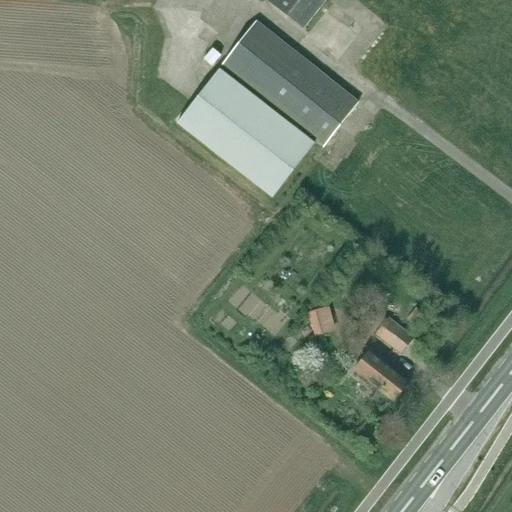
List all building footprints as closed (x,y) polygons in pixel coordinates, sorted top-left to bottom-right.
[(265,0),(265,1),(304,31),(327,0),(265,0)] [(257,23),(222,67),(323,148),(359,103),(257,23)] [(219,71),(177,125),(272,199),(315,145),(219,71)] [(324,310),(310,314),(316,337),(330,333),(324,310)] [(387,318),(374,335),(400,354),(412,338),(387,318)] [(369,351),(353,372),(393,401),(408,381),(369,351)]
